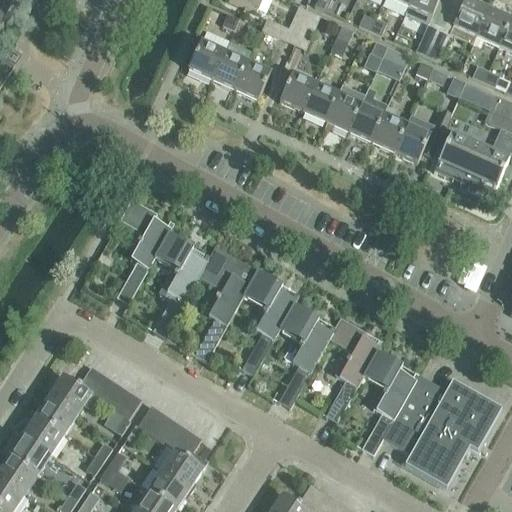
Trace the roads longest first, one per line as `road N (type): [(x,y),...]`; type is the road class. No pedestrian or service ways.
road 1 (residential): [(466,338),(103,131),(78,126)]
road 2 (residential): [(280,438),(70,322)]
road 3 (residential): [(411,511),(280,438)]
road 4 (residential): [(78,126),(81,91),(121,0)]
road 5 (residential): [(0,223),(60,137),(78,126)]
